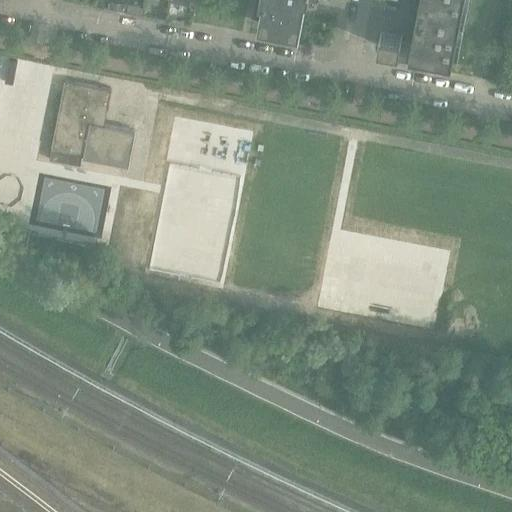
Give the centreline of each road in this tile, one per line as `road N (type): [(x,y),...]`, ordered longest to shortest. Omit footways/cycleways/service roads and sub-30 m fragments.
road 1 (residential): [(38,15),(352,75)]
road 2 (residential): [(352,75),(511,106)]
